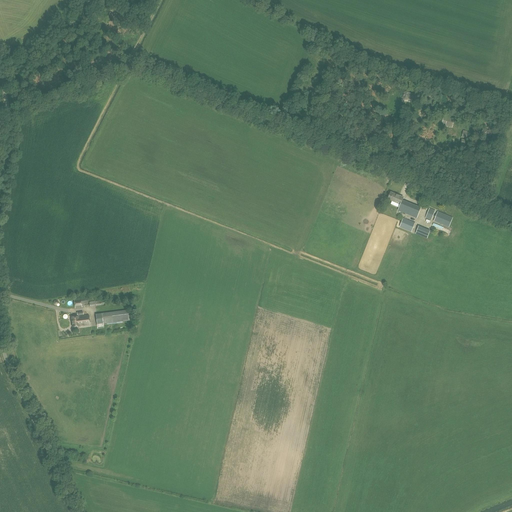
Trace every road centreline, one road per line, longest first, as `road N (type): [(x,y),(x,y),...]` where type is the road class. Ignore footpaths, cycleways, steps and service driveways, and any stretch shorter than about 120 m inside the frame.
road 1 (track): [(407,177),(138,69),(3,117)]
road 2 (unclassified): [(77,511),(0,332)]
